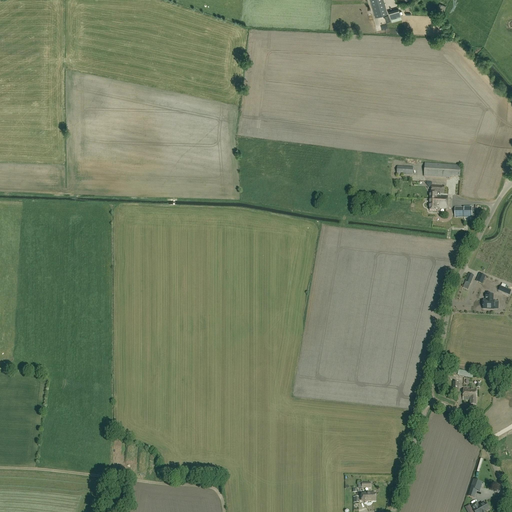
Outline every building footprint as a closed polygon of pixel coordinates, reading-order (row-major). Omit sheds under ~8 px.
[(382,0),(369,0),(375,17),(387,14),(382,0)] [(399,10),(389,13),(392,23),(402,20),(399,10)] [(425,163),(424,176),(450,178),(451,165),(425,163)] [(413,168),(397,167),(397,175),(413,176),(413,168)] [(437,201),(448,202),(448,196),(441,196),(441,194),(443,194),(443,187),(431,186),(431,193),(430,193),(430,200),(437,200),(437,201)] [(447,209),(448,202),(437,201),(437,200),(430,200),(430,211),(436,211),(436,209),(447,209)] [(472,208),(455,208),(455,218),(472,218),(472,208)] [(470,284),(474,276),(469,274),(465,282),(470,284)] [(474,281),(471,288),(481,292),(484,285),(474,281)] [(484,300),(483,309),(494,310),(495,302),(493,301),(494,296),(487,295),(487,299),(487,301),(484,300)] [(473,373),(459,370),(458,375),(472,379),(473,373)] [(470,404),(476,404),(476,389),(463,388),(463,400),(470,400),(470,404)] [(468,496),(474,498),(480,482),(474,480),(468,496)] [(362,502),(364,502),(376,501),(375,493),(362,494),(362,502)] [(469,506),(466,508),(468,511),(474,511),(475,511),(474,511),(486,511),(489,510),(488,508),(489,507),(489,506),(487,503),(486,503),(486,504),(485,503),(479,507),(476,503),(471,505),(473,510),(474,510),(472,511),(469,506)]
